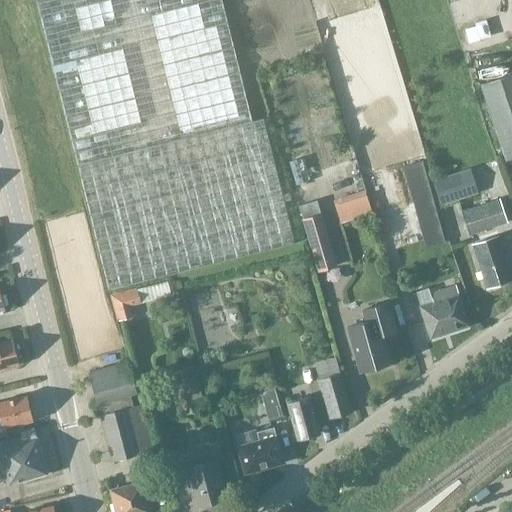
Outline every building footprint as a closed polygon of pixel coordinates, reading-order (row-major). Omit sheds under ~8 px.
[(35,0),(108,291),(293,244),(263,119),(252,122),(221,0),(35,0)] [(511,74),(481,85),(490,113),(506,161),(511,159),(511,74)] [(441,205),(477,193),(469,170),(434,181),(441,205)] [(328,220),(360,207),(351,185),(319,198),(328,220)] [(469,235),(507,222),(500,199),(462,212),(469,235)] [(386,260),(411,252),(399,214),(400,214),(397,204),(371,211),(386,260)] [(416,222),(430,220),(428,204),(414,206),(416,222)] [(320,213),(303,218),(314,255),(331,250),(320,213)] [(487,288),(511,279),(511,277),(499,236),(473,244),(487,288)] [(118,320),(131,316),(129,308),(161,298),(157,285),(112,297),(118,320)] [(433,302),(420,306),(430,338),(469,326),(459,294),(458,294),(456,286),(431,294),(433,302)] [(360,372),(390,363),(382,335),(395,331),(387,303),(363,310),(366,322),(347,327),(360,372)] [(0,370),(19,365),(12,340),(0,343),(0,370)] [(352,411),(341,373),(339,373),(335,358),(314,364),(318,379),(329,418),(352,411)] [(140,405),(132,407),(130,397),(137,395),(128,363),(89,373),(97,405),(100,403),(103,415),(100,415),(112,462),(152,451),(140,405)] [(0,416),(3,429),(33,421),(27,396),(0,402),(0,416)] [(257,414),(268,411),(264,396),(253,398),(257,414)] [(297,440),(320,433),(310,396),(291,402),(290,397),(285,398),(297,440)] [(18,483),(47,474),(34,427),(20,431),(22,437),(0,442),(0,460),(7,485),(18,482),(18,483)] [(273,427),(256,432),(259,441),(237,447),(245,474),(283,463),(273,427)] [(197,507),(228,499),(218,461),(195,465),(193,453),(172,457),(177,482),(190,480),(197,507)] [(497,463),(477,478),(484,486),(503,472),(497,463)] [(150,511),(143,482),(110,490),(114,511),(150,511)]
